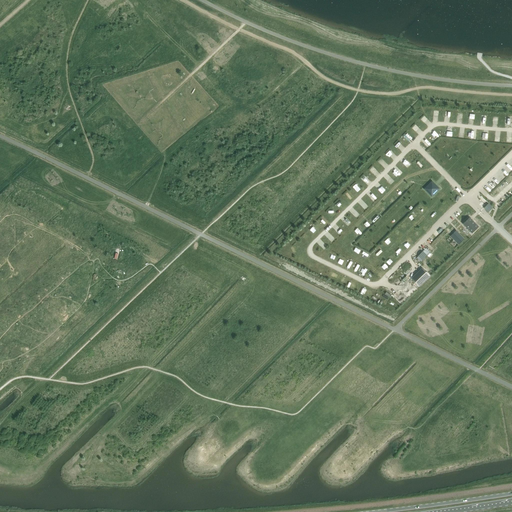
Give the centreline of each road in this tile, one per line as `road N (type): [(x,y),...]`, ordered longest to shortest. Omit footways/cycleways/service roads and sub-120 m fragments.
road 1 (unknown): [(511,94),(358,90),(182,0)]
road 2 (secondary): [(511,493),(374,511)]
